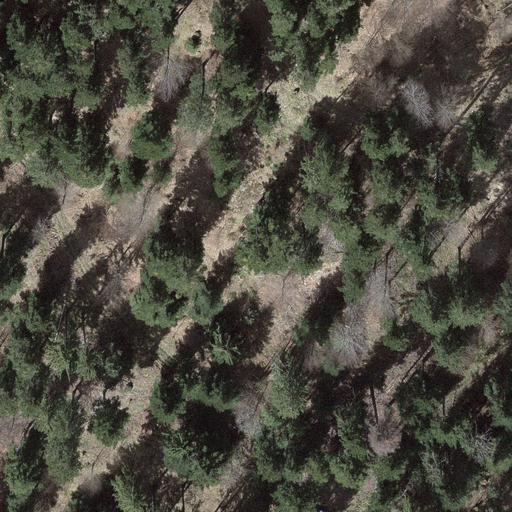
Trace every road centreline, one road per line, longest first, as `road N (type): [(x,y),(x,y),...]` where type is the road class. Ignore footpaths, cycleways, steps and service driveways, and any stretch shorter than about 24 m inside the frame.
road 1 (track): [(511,346),(385,472),(343,498),(305,495),(258,459),(90,281),(0,114)]
road 2 (track): [(244,0),(316,89),(357,124),(377,124),(511,72)]
